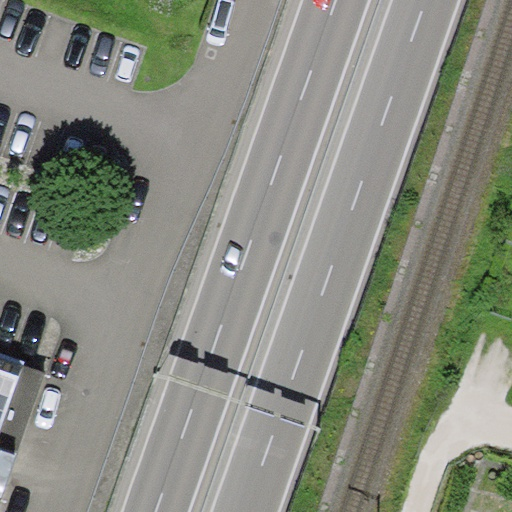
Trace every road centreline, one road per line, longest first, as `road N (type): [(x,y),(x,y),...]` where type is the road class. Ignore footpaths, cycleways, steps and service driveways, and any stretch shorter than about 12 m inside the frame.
road 1 (residential): [(55,511),(240,0)]
road 2 (motorway): [(332,0),(152,511)]
road 3 (motorway): [(244,511),(424,0)]
road 4 (track): [(417,511),(438,447),(487,424),(511,430)]
